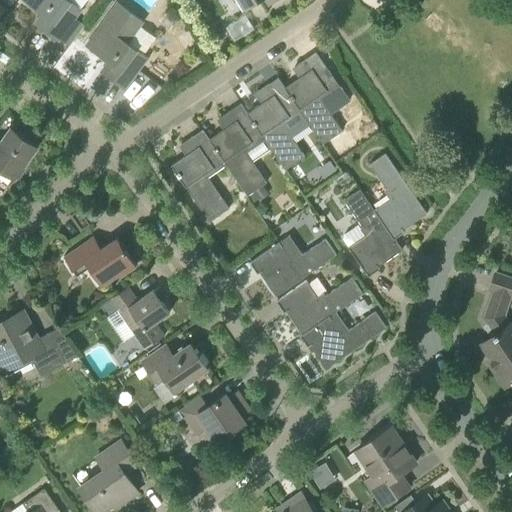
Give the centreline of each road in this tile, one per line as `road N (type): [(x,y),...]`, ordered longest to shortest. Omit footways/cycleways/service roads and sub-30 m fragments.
road 1 (residential): [(306,430),(114,148)]
road 2 (residential): [(114,148),(328,0)]
road 3 (residential): [(430,347),(427,303),(440,260),(511,168)]
road 4 (residential): [(511,484),(437,372),(430,347)]
road 5 (residential): [(0,255),(77,173),(114,148)]
road 6 (residential): [(306,430),(430,347)]
road 7 (residential): [(188,511),(306,430)]
road 8 (residential): [(114,148),(0,64)]
